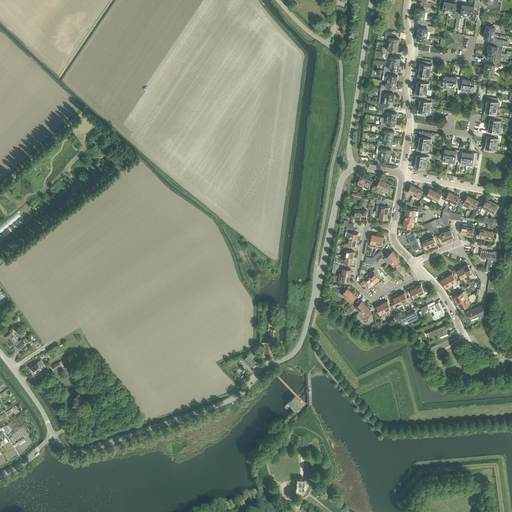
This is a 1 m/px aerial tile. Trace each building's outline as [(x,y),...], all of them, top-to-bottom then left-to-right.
[(498,0),(482,0),(482,1),(488,2),(487,7),(500,12),(501,4),(498,3),(498,0)] [(444,11),(448,12),(450,2),(443,1),(442,8),(439,8),(438,14),(443,15),(444,11)] [(452,17),(456,17),(457,11),(455,10),(456,3),(450,2),(448,12),(451,12),(452,17)] [(457,11),(456,17),(460,18),(461,18),(462,17),(466,17),(466,15),(468,5),(462,4),(461,11),(457,11)] [(468,5),(466,15),(470,15),(471,19),(475,20),(476,14),(473,13),(474,6),(468,5)] [(415,7),(414,14),(424,15),(427,16),(428,11),(429,11),(430,7),(423,6),(423,9),(415,7)] [(420,24),(426,25),(427,25),(428,21),(424,19),(424,15),(414,14),(413,19),(421,21),(420,24)] [(485,25),(484,31),(494,33),(495,30),(499,29),(500,25),(493,24),(493,27),(485,25)] [(418,27),(417,33),(427,34),(427,31),(432,30),(432,29),(433,26),(427,25),(426,25),(426,28),(418,27)] [(490,42),(496,43),(497,43),(498,38),(494,36),(494,33),(484,31),(483,37),(491,39),(490,42)] [(388,39),(388,43),(398,44),(399,38),(391,37),(391,34),(385,33),(384,37),(388,39)] [(426,38),(427,34),(417,33),(416,39),(424,40),(423,43),(430,44),(431,39),(426,38)] [(383,47),(382,51),(386,52),(388,52),(389,49),(397,50),(398,44),(388,43),(387,46),(383,47)] [(488,44),(487,50),(497,52),(501,53),(503,44),(502,44),(497,43),(496,43),(495,46),(488,44)] [(487,50),(486,57),(493,58),(493,61),(499,62),(500,62),(501,53),(497,52),(487,50)] [(386,52),(385,56),(389,58),(389,61),(399,63),(400,57),(392,56),(393,53),(388,52),(386,52)] [(419,63),(418,68),(431,71),(431,69),(430,69),(430,65),(429,65),(429,61),(419,59),(418,63),(419,63)] [(384,66),(383,70),(390,71),(390,68),(398,69),(399,63),(389,61),(388,65),(384,66)] [(485,63),(484,69),(494,71),(494,67),(499,66),(499,62),(493,61),(492,64),(485,63)] [(416,74),(416,77),(427,79),(427,77),(428,77),(429,72),(431,72),(431,71),(418,68),(417,75),(416,74)] [(493,74),(494,71),(484,69),(483,75),(491,76),(490,79),(496,80),(497,76),(493,74)] [(383,70),(382,74),(386,76),(386,80),(396,81),(397,75),(389,74),(390,71),(383,70)] [(447,88),(448,89),(450,76),(444,74),(445,74),(441,73),(440,84),(442,85),(442,86),(447,87),(447,88)] [(450,76),(448,89),(450,89),(450,87),(454,88),(455,86),(457,87),(459,76),(455,76),(455,77),(450,76)] [(459,76),(457,87),(460,88),(460,89),(464,90),(464,91),(466,92),(468,79),(462,78),(462,77),(459,76)] [(416,81),(415,86),(428,89),(429,87),(427,87),(428,82),(426,82),(427,79),(416,77),(415,81),(416,81)] [(468,79),(466,92),(467,92),(467,90),(472,91),(472,90),(475,90),(477,80),(473,79),(473,80),(468,79)] [(381,84),(380,88),(387,89),(387,86),(395,87),(396,81),(386,80),(385,83),(381,84)] [(414,92),(413,95),(419,96),(425,97),(426,90),(428,90),(428,89),(415,86),(414,92)] [(380,93),(379,97),(383,98),(393,100),(394,94),(386,92),(387,89),(380,88),(379,92),(380,93)] [(419,100),(418,105),(431,107),(432,106),(430,106),(431,101),(429,101),(430,98),(425,97),(419,96),(418,99),(419,100)] [(486,99),(485,105),(498,107),(498,106),(497,105),(498,100),(496,100),(497,98),(486,96),(486,99)] [(378,102),(377,107),(383,108),(383,107),(384,107),(384,104),(392,106),(393,100),(383,98),(379,97),(378,102)] [(416,110),(416,114),(427,116),(427,113),(429,113),(430,109),(431,109),(431,107),(418,105),(418,111),(416,110)] [(484,111),(484,114),(496,116),(499,116),(500,114),(496,113),(497,108),(498,109),(498,107),(485,105),(484,111)] [(382,111),(386,113),(386,117),(396,119),(397,112),(389,111),(390,108),(384,107),(383,107),(383,108),(382,110),(382,111)] [(484,114),(488,115),(489,115),(489,118),(488,124),(501,126),(501,124),(500,124),(500,119),(499,119),(499,116),(496,116),(484,114)] [(380,117),(380,121),(381,122),(380,126),(387,127),(387,124),(395,125),(396,119),(386,117),(381,116),(380,117)] [(486,129),(486,132),(497,134),(497,131),(499,132),(499,127),(501,127),(501,126),(488,124),(487,129),(486,129)] [(380,126),(380,130),(383,132),(383,135),(393,137),(394,131),(386,130),(387,127),(380,126)] [(486,132),(485,135),(486,135),(486,141),(498,143),(499,141),(497,141),(498,137),(496,137),(497,134),(486,132)] [(419,136),(418,142),(431,144),(432,142),(430,142),(431,137),(429,137),(430,135),(419,133),(418,136),(419,136)] [(378,139),(377,144),(384,145),(384,142),(392,143),(393,137),(383,135),(382,139),(378,139)] [(483,147),(483,150),(494,152),(494,149),(496,149),(496,145),(498,145),(498,143),(486,141),(485,142),(485,147),(483,147)] [(416,147),(416,151),(427,152),(427,149),(429,150),(430,145),(431,145),(431,144),(418,142),(417,147),(416,147)] [(376,153),(375,153),(390,155),(391,149),(383,148),(384,145),(377,144),(376,148),(377,148),(376,153)] [(446,162),(448,162),(450,149),(444,148),(444,147),(441,147),(440,157),(442,158),(442,159),(447,160),(446,162)] [(450,149),(448,162),(450,162),(450,160),(454,161),(454,160),(457,160),(459,150),(455,149),(455,150),(450,149)] [(459,150),(457,160),(461,161),(461,162),(464,163),(464,165),(466,165),(468,152),(462,151),(462,150),(459,150)] [(416,154),(415,160),(428,162),(429,160),(427,160),(428,155),(426,155),(427,152),(416,151),(415,154),(416,154)] [(468,152),(466,165),(467,165),(468,163),(472,164),(472,163),(475,163),(477,152),(473,152),(473,153),(468,152)] [(375,153),(374,162),(381,163),(381,160),(389,161),(390,155),(375,153)] [(414,165),(413,168),(424,170),(424,167),(426,168),(427,163),(428,163),(428,162),(415,160),(415,165),(414,165)] [(357,182),(363,185),(366,178),(361,175),(357,182)] [(366,178),(363,185),(368,188),(371,189),(374,183),(371,182),(372,181),(366,178)] [(376,186),(382,189),(385,182),(380,179),(376,186)] [(382,189),(381,190),(386,192),(386,191),(387,191),(389,188),(390,188),(391,185),(390,185),(391,184),(385,182),(382,189)] [(408,192),(413,194),(417,187),(411,184),(408,192)] [(417,187),(413,194),(419,197),(422,190),(417,187)] [(426,192),(424,196),(431,200),(432,198),(436,191),(430,188),(429,188),(428,190),(429,191),(428,192),(426,192)] [(436,191),(432,198),(438,200),(439,203),(442,205),(445,200),(441,198),(443,195),(441,195),(441,194),(441,193),(436,191)] [(445,198),(451,201),(455,194),(449,191),(445,198)] [(455,194),(451,201),(452,201),(451,203),(451,204),(454,205),(455,205),(455,203),(456,204),(459,205),(460,202),(458,201),(460,197),(455,194)] [(464,202),(463,205),(468,208),(470,205),(473,198),(468,195),(464,202)] [(473,198),(470,205),(475,207),(479,200),(473,198)] [(482,207),(488,209),(492,201),(487,198),(483,205),(482,207)] [(377,200),(376,203),(379,204),(378,205),(381,205),(380,211),(388,213),(389,207),(385,206),(385,202),(377,200)] [(492,201),(488,209),(494,212),(498,204),(492,201)] [(469,217),(469,218),(473,218),(479,206),(477,205),(475,207),(470,218),(469,217)] [(473,218),(476,219),(482,207),(483,205),(480,205),(479,206),(473,218)] [(7,227),(21,215),(18,211),(2,225),(0,227),(0,230),(1,232),(7,227)] [(441,217),(443,223),(446,222),(447,225),(449,224),(448,221),(449,218),(442,216),(442,217),(441,217)] [(346,232),(345,237),(348,237),(356,239),(358,233),(356,232),(353,231),(353,227),(347,225),(346,232)] [(450,228),(444,230),(445,231),(448,239),(453,236),(450,228)] [(445,231),(439,233),(442,241),(443,240),(443,241),(447,240),(447,239),(448,239),(445,231)] [(409,232),(406,234),(407,236),(413,250),(420,247),(414,233),(410,234),(409,232)] [(370,242),(370,246),(376,247),(376,243),(378,235),(372,234),(371,236),(370,239),(371,239),(370,242)] [(431,236),(427,237),(431,246),(431,245),(432,246),(436,244),(435,244),(436,243),(433,236),(433,234),(431,235),(431,236)] [(344,243),(344,246),(350,247),(350,244),(355,245),(356,239),(348,237),(347,243),(344,243)] [(431,246),(427,237),(422,239),(422,241),(425,248),(431,246)] [(346,249),(345,255),(353,257),(354,251),(349,250),(350,247),(344,246),(343,249),(346,249)] [(387,255),(386,256),(390,261),(396,256),(392,251),(390,253),(389,251),(386,254),(387,255)] [(488,258),(486,270),(491,270),(490,274),(496,275),(496,272),(497,272),(497,269),(497,268),(495,268),(496,265),(498,252),(493,251),(492,252),(481,251),(480,257),(488,258)] [(374,260),(373,261),(377,261),(381,257),(384,254),(382,252),(380,255),(374,260)] [(396,256),(390,261),(394,266),(400,260),(396,256)] [(467,264),(462,267),(467,275),(472,272),(474,271),(472,267),(471,267),(470,268),(467,264)] [(461,278),(467,275),(462,267),(457,270),(461,278)] [(370,276),(375,282),(379,278),(378,276),(380,275),(377,270),(374,272),(370,276)] [(350,275),(341,273),(340,280),(339,279),(338,282),(345,283),(345,280),(349,281),(350,275)] [(446,276),(451,284),(456,281),(452,273),(446,276)] [(362,281),(359,284),(361,286),(364,284),(367,287),(370,285),(370,286),(375,282),(370,276),(368,274),(364,278),(365,279),(362,281)] [(446,287),(451,284),(446,276),(441,279),(446,287)] [(421,284),(416,287),(419,294),(425,292),(427,291),(425,287),(423,288),(421,284)] [(340,295),(342,293),(346,297),(352,291),(347,287),(345,289),(341,286),(339,288),(336,292),(338,293),(340,295)] [(414,297),(419,294),(416,287),(410,290),(414,297)] [(462,291),(454,296),(458,303),(466,298),(468,296),(464,290),(463,291),(462,291)] [(348,304),(351,306),(356,302),(353,299),(356,295),(352,291),(346,297),(351,302),(348,304)] [(404,293),(399,295),(402,303),(404,305),(409,303),(408,300),(404,293)] [(397,305),(402,303),(399,295),(393,298),(397,305)] [(470,303),(466,298),(458,303),(461,308),(470,303)] [(345,313),(344,314),(347,316),(348,315),(353,309),(354,309),(356,307),(360,311),(366,304),(362,300),(358,304),(356,302),(351,306),(351,307),(345,313)] [(382,303),(386,311),(391,308),(387,301),(382,303)] [(428,304),(420,308),(421,311),(429,307),(430,307),(432,311),(433,311),(435,315),(433,315),(435,319),(437,319),(440,317),(440,316),(444,314),(441,309),(442,309),(438,302),(435,304),(434,301),(428,304)] [(379,311),(376,312),(379,318),(382,317),(387,314),(386,311),(382,303),(376,306),(379,311)] [(360,311),(365,315),(364,316),(367,319),(372,314),(368,311),(370,309),(366,304),(360,311)] [(485,313),(482,304),(467,311),(470,319),(485,313)] [(409,323),(418,318),(415,311),(406,315),(405,313),(398,316),(401,323),(408,320),(409,323)] [(440,336),(448,332),(445,325),(428,332),(431,338),(439,334),(440,336)] [(19,349),(28,342),(25,338),(19,343),(11,332),(5,337),(11,344),(14,341),(17,344),(16,345),(19,349)] [(271,351),(270,341),(261,342),(262,348),(265,348),(266,352),(271,351)] [(251,367),(255,363),(248,355),(243,359),(251,367)] [(37,363),(30,367),(34,373),(41,369),(45,366),(42,362),(41,360),(37,362),(37,363)] [(53,369),(61,365),(63,363),(61,361),(59,362),(51,367),(53,369)] [(287,403),(292,408),(295,411),(303,403),(295,395),(287,403)]
